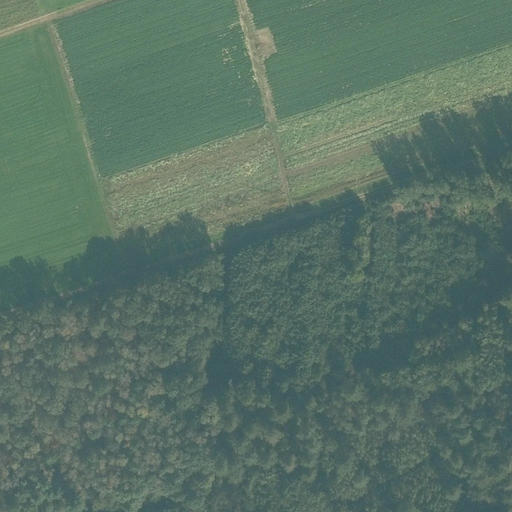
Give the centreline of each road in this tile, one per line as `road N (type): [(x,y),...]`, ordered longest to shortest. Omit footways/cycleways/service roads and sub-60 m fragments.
road 1 (track): [(511,142),(0,318)]
road 2 (track): [(511,404),(311,511)]
